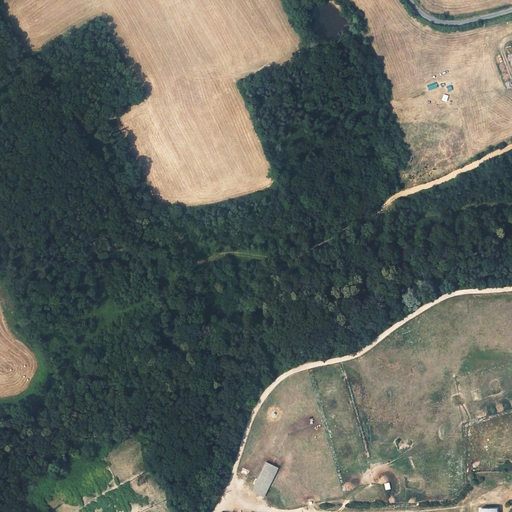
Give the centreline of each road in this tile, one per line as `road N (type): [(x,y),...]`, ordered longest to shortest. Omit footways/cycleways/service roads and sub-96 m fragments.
road 1 (track): [(116,315),(221,255),(317,248),(400,192),(511,147)]
road 2 (track): [(213,511),(251,416),(280,377),(351,358),(447,297),(511,289)]
